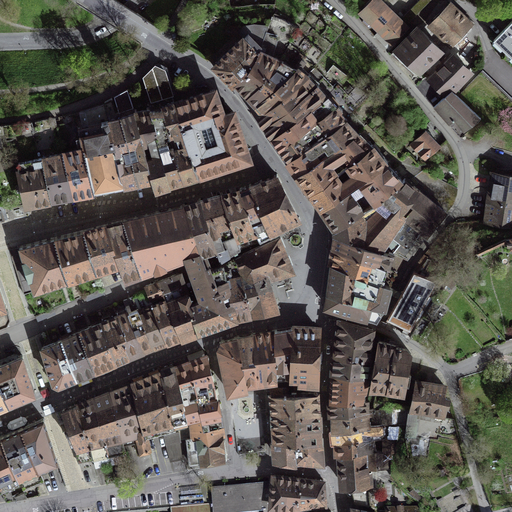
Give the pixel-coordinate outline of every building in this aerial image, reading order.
[(361,12),(391,42),(407,26),(406,25),(400,19),(392,12),(393,10),(382,0),(372,0),(373,0),(372,0),(370,0),(363,7),(365,8),(361,12)] [(406,25),(428,3),(424,0),(419,0),(400,19),(406,25)] [(431,25),(451,44),(471,23),(451,4),(431,25)] [(494,39),(511,56),(511,20),(494,39)] [(213,66),(233,87),(237,82),(249,70),(260,54),(259,54),(265,35),(269,25),(256,24),(255,25),(244,26),(238,32),(243,37),(213,66)] [(391,54),(414,75),(440,48),(417,26),(395,49),(391,54)] [(252,107),(296,71),(294,69),(304,56),(300,53),(292,64),(294,66),(292,70),(282,64),(283,61),(280,60),(279,62),(249,94),(248,94),(245,97),(250,103),(251,103),(253,105),(251,106),(252,107)] [(469,71),(450,53),(441,62),(444,65),(431,80),(446,94),(469,71)] [(244,98),(245,97),(248,94),(249,94),(279,62),(260,54),(249,70),(237,82),(233,87),(235,86),(238,83),(240,85),(247,93),(243,96),(244,96),(243,97),(244,98)] [(305,56),(304,56),(294,69),(296,71),(252,107),(252,108),(254,107),(259,113),(258,115),(257,116),(258,117),(305,79),(309,74),(309,73),(310,71),(303,65),(305,62),(302,59),(305,56)] [(172,94),(164,69),(155,65),(143,78),(151,102),(149,104),(149,107),(150,109),(162,108),(174,102),(172,94)] [(481,94),(511,123),(511,101),(481,71),(458,95),(470,106),(481,94)] [(305,79),(258,117),(259,119),(260,118),(264,126),(263,126),(264,127),(314,88),(317,85),(319,83),(309,74),(305,79)] [(272,137),(272,138),(309,110),(311,113),(326,100),(325,98),(324,99),(316,90),(319,87),(317,85),(314,88),(264,127),(265,128),(272,137)] [(127,144),(138,182),(152,179),(153,179),(134,113),(135,113),(134,109),(127,89),(114,97),(119,113),(120,118),(121,118),(128,144),(127,144)] [(250,160),(251,159),(250,156),(248,156),(234,112),(232,111),(223,115),(221,111),(222,111),(221,108),(220,108),(218,101),(219,101),(218,98),(217,98),(216,94),(217,94),(215,90),(215,89),(214,89),(210,90),(210,91),(203,94),(203,93),(200,94),(200,95),(193,97),(193,96),(190,97),(190,98),(183,100),(183,99),(174,102),(183,133),(199,176),(200,176),(202,175),(201,174),(213,170),(214,170),(234,164),(234,163),(246,159),(247,161),(250,160)] [(458,95),(455,92),(447,100),(444,97),(434,107),(449,125),(454,120),(464,132),(481,117),(470,106),(458,95)] [(279,148),(279,149),(334,108),(334,109),(339,105),(333,99),(332,100),(327,96),(325,98),(326,100),(311,113),(309,110),(272,138),(273,139),(279,147),(279,148)] [(121,118),(120,118),(119,113),(116,114),(112,99),(105,102),(104,103),(124,185),(138,182),(127,144),(128,144),(121,118)] [(162,108),(185,181),(187,180),(186,179),(197,175),(198,176),(199,176),(183,133),(174,102),(162,108)] [(84,148),(94,191),(124,185),(104,103),(78,112),(80,117),(80,121),(77,121),(84,148)] [(345,121),(347,119),(341,111),(343,110),(339,105),(334,109),(334,108),(279,149),(280,150),(287,159),(286,159),(287,161),(345,121)] [(151,186),(153,190),(157,189),(156,188),(168,184),(169,186),(170,185),(150,109),(149,107),(146,108),(147,110),(137,112),(136,109),(134,109),(135,113),(134,113),(153,179),(152,179),(153,186),(151,186)] [(150,109),(170,185),(171,185),(172,184),(171,184),(183,180),(183,181),(184,181),(185,181),(162,108),(150,109)] [(297,176),(357,134),(345,121),(287,161),(288,162),(289,162),(297,174),(296,174),(297,176)] [(64,124),(57,125),(62,146),(69,144),(67,137),(68,137),(68,136),(69,136),(69,135),(69,134),(69,133),(69,132),(68,131),(67,131),(66,131),(65,131),(64,124)] [(411,144),(425,159),(440,146),(425,130),(411,144)] [(357,134),(297,176),(298,177),(299,176),(311,193),(311,194),(372,147),(372,146),(373,145),(369,141),(367,143),(357,134)] [(322,209),(322,208),(349,190),(386,163),(388,160),(384,155),(381,158),(372,147),(311,194),(312,195),(313,194),(321,207),(322,209)] [(63,153),(73,195),(94,191),(84,148),(63,153)] [(42,158),(51,199),(73,195),(63,153),(42,158)] [(19,170),(27,204),(51,199),(42,158),(18,163),(20,170),(19,170)] [(322,208),(336,229),(361,212),(362,212),(383,197),(382,196),(402,180),(394,171),(386,163),(349,190),(322,208)] [(446,211),(454,202),(457,193),(457,188),(445,182),(446,180),(443,179),(442,180),(422,171),(408,181),(405,178),(403,180),(402,180),(382,196),(383,197),(362,212),(361,212),(336,229),(337,236),(362,242),(388,253),(389,250),(403,255),(407,257),(445,210),(446,211)] [(298,222),(301,220),(299,216),(298,217),(281,183),(279,178),(277,174),(274,175),(274,176),(262,181),(262,180),(260,180),(260,182),(252,184),(251,183),(250,184),(272,237),(275,235),(275,232),(297,221),(298,222)] [(511,176),(495,174),(488,221),(511,223),(511,176)] [(241,187),(240,188),(261,242),(272,237),(250,184),(249,184),(249,185),(242,188),(241,187)] [(222,191),(221,192),(242,251),(261,242),(240,188),(239,188),(239,189),(223,193),(222,191)] [(201,198),(200,199),(217,251),(220,260),(221,261),(223,260),(237,254),(242,251),(221,192),(220,192),(221,194),(201,199),(201,198)] [(185,204),(184,204),(200,250),(205,264),(220,260),(217,251),(200,199),(199,199),(199,200),(185,205),(185,204)] [(142,273),(186,256),(200,250),(184,204),(183,204),(183,205),(180,206),(171,208),(169,208),(169,209),(158,212),(158,211),(156,211),(156,212),(147,214),(145,214),(146,215),(136,217),(136,216),(134,217),(135,217),(126,219),(125,219),(123,220),(142,273)] [(119,263),(124,279),(142,273),(123,220),(106,224),(120,262),(119,263)] [(84,230),(96,270),(119,263),(120,262),(106,224),(84,230)] [(54,237),(68,279),(96,270),(84,230),(54,237)] [(267,275),(289,268),(276,237),(275,235),(272,237),(261,242),(242,251),(237,254),(244,281),(267,274),(267,275)] [(337,237),(335,248),(359,255),(397,269),(403,255),(389,250),(388,253),(362,242),(337,236),(337,237)] [(19,247),(9,249),(24,293),(68,279),(54,237),(52,238),(51,238),(47,239),(45,239),(45,240),(19,246),(19,247)] [(335,248),(332,264),(355,271),(390,285),(390,284),(397,269),(359,255),(335,248)] [(201,328),(201,329),(213,325),(213,324),(223,320),(223,321),(225,321),(224,320),(235,316),(235,317),(236,317),(234,309),(223,260),(221,261),(220,260),(205,264),(200,250),(186,256),(202,298),(191,302),(198,321),(198,322),(199,325),(200,325),(200,326),(201,327),(201,328)] [(234,309),(236,317),(237,316),(237,315),(249,313),(250,314),(251,314),(244,281),(237,254),(223,260),(234,309)] [(428,257),(425,254),(419,262),(414,271),(418,273),(420,269),(428,257)] [(332,264),(328,291),(385,307),(385,306),(384,306),(387,296),(390,285),(355,271),(332,264)] [(407,335),(435,283),(418,273),(414,271),(396,303),(388,318),(405,328),(402,332),(407,335)] [(191,302),(180,272),(158,281),(180,335),(198,329),(199,328),(199,329),(201,329),(201,328),(201,327),(200,326),(200,325),(199,325),(198,322),(198,321),(191,302)] [(275,309),(280,308),(279,305),(277,306),(267,275),(267,274),(244,281),(251,314),(253,314),(252,313),(262,311),(263,312),(265,311),(265,310),(275,309)] [(153,304),(167,340),(180,335),(158,281),(146,286),(148,291),(151,299),(153,303),(153,304)] [(148,291),(133,296),(139,310),(153,345),(167,340),(153,304),(153,303),(151,299),(148,291)] [(325,303),(324,306),(327,306),(376,321),(385,307),(328,291),(327,292),(328,293),(326,304),(325,303)] [(128,311),(143,349),(153,345),(139,310),(133,296),(124,300),(127,308),(128,311)] [(440,305),(435,301),(428,311),(433,314),(440,305)] [(118,315),(126,336),(122,337),(129,355),(143,349),(128,311),(127,308),(124,309),(125,312),(118,315)] [(52,309),(36,316),(38,321),(55,314),(52,309)] [(102,322),(116,360),(129,355),(122,337),(126,336),(118,315),(102,322)] [(369,359),(373,329),(340,319),(340,318),(339,318),(338,320),(339,320),(335,354),(369,359)] [(80,331),(95,369),(116,360),(102,322),(80,331)] [(293,327),(291,379),(276,379),(270,380),(271,384),(271,393),(292,392),(292,390),(296,390),(296,382),(300,382),(300,379),(314,380),(313,380),(317,380),(317,377),(316,377),(318,338),(319,338),(319,327),(315,327),(315,328),(303,328),(303,327),(302,327),(302,328),(295,328),(295,327),(293,327)] [(275,330),(276,379),(291,379),(293,327),(291,327),(291,328),(277,330),(277,329),(275,330)] [(255,333),(253,333),(263,385),(271,384),(270,380),(276,379),(275,330),(272,330),(272,331),(255,333)] [(62,339),(77,376),(95,369),(80,331),(62,339)] [(237,336),(247,387),(263,385),(253,333),(251,333),(252,334),(239,336),(237,336)] [(218,347),(228,391),(247,387),(237,336),(222,340),(221,340),(221,341),(221,342),(219,345),(218,346),(219,346),(218,347)] [(42,347),(53,381),(58,384),(77,376),(62,339),(42,347)] [(371,385),(404,391),(411,353),(406,349),(395,347),(396,345),(379,339),(371,385)] [(0,363),(0,381),(9,404),(35,393),(31,380),(31,378),(30,379),(27,370),(28,369),(27,368),(23,357),(22,354),(18,356),(13,358),(12,355),(3,359),(4,362),(0,363)] [(366,376),(367,376),(369,359),(335,354),(333,372),(366,375),(366,376)] [(189,362),(199,401),(217,397),(216,395),(219,394),(220,394),(218,387),(215,388),(213,380),(216,380),(215,373),(212,374),(207,358),(209,358),(208,356),(207,356),(207,355),(189,362)] [(189,362),(176,367),(182,392),(183,400),(187,417),(195,414),(196,417),(198,416),(203,415),(199,401),(189,362)] [(161,372),(175,424),(179,422),(179,419),(187,417),(183,400),(182,392),(176,367),(161,372)] [(132,383),(145,431),(146,435),(147,435),(147,434),(176,426),(175,424),(161,372),(132,383)] [(333,372),(331,400),(365,400),(365,399),(361,399),(362,389),(364,390),(367,376),(366,376),(366,375),(333,372)] [(0,407),(9,404),(0,381),(0,407)] [(445,386),(417,381),(415,392),(444,398),(446,389),(445,386)] [(133,433),(134,434),(145,431),(132,383),(111,392),(121,436),(133,433)] [(273,410),(318,411),(317,391),(297,392),(296,390),(292,390),(292,392),(271,393),(273,410)] [(111,463),(128,459),(121,436),(111,392),(93,399),(105,436),(109,455),(111,463)] [(412,410),(417,411),(444,416),(447,398),(444,398),(415,392),(412,410)] [(199,401),(203,415),(198,416),(199,419),(190,422),(191,432),(222,426),(220,413),(219,409),(222,408),(221,403),(218,403),(217,397),(199,401)] [(89,440),(94,458),(109,455),(105,436),(93,399),(78,404),(89,440)] [(366,399),(365,399),(365,400),(331,400),(332,414),(334,414),(373,411),(373,409),(373,408),(370,408),(370,407),(366,407),(366,399)] [(67,430),(78,462),(94,458),(89,440),(78,404),(63,410),(68,424),(68,425),(67,426),(67,427),(67,428),(67,429),(67,430)] [(392,408),(373,409),(373,411),(373,413),(373,414),(373,423),(392,422),(392,408)] [(274,424),(319,426),(318,411),(273,410),(274,424)] [(417,411),(412,410),(409,410),(406,435),(414,436),(417,411)] [(334,414),(334,430),(368,427),(367,426),(366,414),(373,414),(373,413),(373,411),(334,414)] [(499,416),(477,421),(478,428),(501,423),(499,416)] [(39,469),(57,459),(44,419),(44,418),(43,418),(42,419),(21,427),(38,469),(39,469)] [(299,439),(320,440),(319,426),(274,424),(275,439),(299,439)] [(190,462),(221,457),(227,456),(226,454),(227,454),(225,442),(222,426),(191,432),(191,433),(180,436),(184,456),(185,462),(190,462)] [(334,430),(336,442),(372,437),(371,432),(370,426),(367,426),(368,427),(334,430)] [(400,426),(370,426),(371,432),(381,431),(382,437),(400,436),(400,426)] [(38,469),(21,427),(1,436),(18,477),(18,478),(23,489),(44,480),(39,469),(38,469)] [(134,434),(139,453),(150,451),(147,435),(146,435),(145,431),(134,434)] [(165,435),(170,459),(184,456),(180,436),(179,432),(165,435)] [(170,459),(165,435),(153,438),(151,441),(157,463),(170,459)] [(18,477),(1,436),(0,436),(0,485),(18,478),(18,477)] [(337,454),(340,454),(340,453),(352,452),(359,451),(359,450),(367,450),(367,451),(374,450),(375,450),(375,448),(374,448),(372,437),(336,442),(337,454)] [(296,462),(300,462),(300,459),(297,459),(297,457),(298,457),(299,439),(275,439),(276,453),(276,455),(278,455),(290,456),(289,460),(293,462),(296,462)] [(319,459),(322,459),(322,457),(321,457),(320,440),(299,439),(298,457),(297,457),(297,459),(300,459),(300,457),(319,459)] [(394,439),(384,439),(384,451),(393,452),(394,452),(394,439)] [(340,453),(340,454),(343,484),(370,483),(367,451),(367,450),(359,450),(359,451),(352,452),(340,453)] [(384,451),(375,450),(374,450),(375,465),(385,464),(385,458),(391,458),(393,452),(384,451)] [(297,511),(300,477),(274,474),(273,483),(272,498),(271,511),(297,511)] [(309,511),(309,503),(325,502),(324,480),(300,477),(297,511),(309,511)] [(273,483),(211,488),(213,506),(213,511),(271,511),(272,498),(273,483)]
